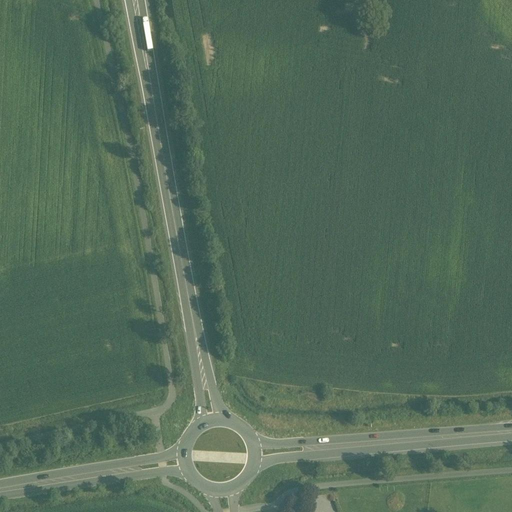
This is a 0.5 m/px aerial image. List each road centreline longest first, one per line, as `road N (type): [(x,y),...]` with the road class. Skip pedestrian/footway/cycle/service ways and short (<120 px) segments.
road 1 (unclassified): [(95,0),(133,159),(172,398),(153,414),(0,447)]
road 2 (secondary): [(134,0),(214,422)]
road 3 (primary): [(511,431),(252,453)]
road 4 (unclassified): [(273,511),(284,495),(319,486),(511,471)]
road 5 (primary): [(185,461),(0,491)]
